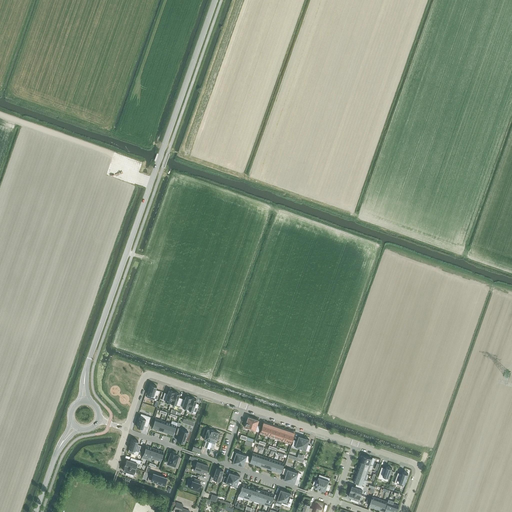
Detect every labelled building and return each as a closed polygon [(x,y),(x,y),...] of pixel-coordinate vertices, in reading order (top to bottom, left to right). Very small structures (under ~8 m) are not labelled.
[(151,384),(146,397),(156,400),(158,395),(159,391),(155,389),(157,386),(151,384)] [(164,394),(162,400),(170,403),(174,392),(169,390),(167,395),(164,394)] [(179,394),(174,392),(170,403),(179,406),(181,400),(178,399),(179,394)] [(184,401),(181,400),(179,406),(187,408),(191,398),(186,396),(184,401)] [(196,400),(191,398),(187,408),(187,411),(192,412),(193,410),(196,411),(198,404),(198,405),(195,404),(196,400)] [(141,414),(137,426),(142,428),(143,425),(147,426),(150,417),(141,414)] [(244,427),(250,429),(253,418),(248,416),(244,427)] [(152,428),(157,430),(161,420),(155,418),(152,428)] [(253,418),(250,429),(258,431),(260,426),(257,425),(258,420),(253,418)] [(157,430),(162,432),(166,422),(161,420),(157,430)] [(263,421),(259,433),(265,435),(269,423),(263,421)] [(162,432),(168,433),(171,424),(166,422),(162,432)] [(269,423),(265,435),(270,437),(274,425),(269,423)] [(168,433),(173,435),(176,425),(171,424),(168,433)] [(274,425),(270,437),(275,439),(279,427),(274,425)] [(279,427),(275,439),(280,440),(284,428),(279,427)] [(179,435),(177,440),(184,443),(184,442),(185,442),(187,436),(188,436),(189,433),(188,433),(188,432),(181,429),(178,428),(176,434),(179,435)] [(206,440),(204,447),(207,448),(213,430),(207,428),(207,429),(205,428),(203,434),(205,435),(204,439),(206,440)] [(284,428),(280,440),(285,442),(289,430),(284,428)] [(207,448),(210,449),(212,442),(215,443),(216,438),(218,439),(220,434),(218,433),(218,432),(213,430),(207,448)] [(295,432),(289,430),(285,442),(291,444),(295,432)] [(292,445),(300,448),(304,437),(298,435),(296,440),(294,439),(292,445)] [(309,439),(304,437),(300,448),(308,451),(310,445),(307,444),(309,439)] [(137,455),(141,446),(137,444),(138,441),(132,439),(128,452),(137,455)] [(149,457),(152,448),(146,446),(142,458),(148,460),(149,457),(148,457),(149,457)] [(154,459),(158,449),(152,448),(149,457),(148,457),(149,457),(154,459)] [(160,461),(163,452),(158,449),(154,459),(160,461)] [(234,457),(232,462),(238,464),(241,453),(233,451),(231,456),(234,457)] [(176,454),(171,452),(168,463),(174,465),(174,467),(177,468),(181,457),(178,456),(178,455),(175,455),(176,454)] [(250,456),(241,453),(238,464),(243,466),(245,461),(248,462),(250,456)] [(249,463),(255,464),(258,455),(253,453),(249,463)] [(255,464),(260,466),(263,456),(258,455),(255,464)] [(363,455),(361,461),(370,464),(372,459),(372,458),(363,455)] [(260,466),(265,468),(268,458),(263,456),(260,466)] [(138,460),(132,458),(131,461),(126,459),(125,465),(135,468),(138,460)] [(270,470),(273,460),(268,458),(265,468),(270,470)] [(275,471),(279,462),(273,460),(270,470),(275,471)] [(206,472),(208,465),(197,461),(195,468),(196,469),(195,471),(201,473),(201,470),(206,472)] [(370,464),(361,461),(359,466),(369,469),(370,464)] [(281,473),(284,463),(279,462),(275,471),(281,473)] [(125,465),(123,470),(128,472),(127,475),(133,477),(135,468),(125,465)] [(367,475),(369,469),(359,466),(357,471),(367,475)] [(378,478),(388,481),(392,468),(386,466),(384,473),(380,471),(378,478)] [(221,475),(223,470),(216,468),(213,478),(221,481),(223,476),(221,475)] [(293,471),(284,468),(282,474),(285,475),(284,480),(289,481),(293,471)] [(293,471),(289,481),(294,483),(296,478),(299,479),(301,473),(293,471)] [(357,471),(355,476),(365,480),(365,479),(367,475),(357,471)] [(231,485),(234,474),(229,472),(227,477),(224,476),(222,482),(231,485)] [(394,483),(404,487),(408,474),(402,472),(400,478),(396,477),(394,483)] [(147,481),(151,482),(151,480),(164,484),(166,478),(160,476),(158,475),(153,473),(152,476),(149,475),(147,481)] [(239,488),(241,482),(238,481),(240,476),(234,474),(231,485),(239,488)] [(315,487),(320,489),(325,476),(319,474),(317,480),(315,479),(313,485),(315,486),(315,487)] [(330,478),(325,476),(320,489),(326,491),(326,489),(329,490),(331,485),(328,484),(330,478)] [(354,482),(365,486),(367,480),(365,479),(365,480),(355,476),(354,482)] [(200,487),(201,484),(199,484),(200,481),(194,479),(193,482),(192,481),(190,488),(199,491),(201,487),(200,487)] [(247,485),(242,484),(238,496),(243,498),(247,485)] [(350,491),(361,495),(364,486),(358,484),(357,487),(352,486),(350,491)] [(247,485),(243,498),(249,499),(253,487),(247,485)] [(258,489),(253,487),(249,499),(254,501),(258,489)] [(263,491),(258,489),(254,501),(259,503),(263,491)] [(281,504),(286,491),(280,489),(277,500),(282,502),(281,504)] [(264,505),(268,492),(263,491),(259,503),(264,505)] [(286,491),(281,504),(290,507),(293,499),(289,498),(291,493),(286,491)] [(353,498),(352,501),(358,503),(361,495),(350,491),(348,496),(353,498)] [(268,492),(264,505),(269,506),(274,494),(268,492)] [(374,508),(378,498),(372,497),(372,499),(371,502),(369,506),(374,508)] [(383,500),(378,498),(374,508),(379,510),(383,500)] [(379,510),(385,511),(388,502),(383,500),(379,510)] [(388,500),(388,502),(385,511),(390,511),(393,504),(394,502),(394,501),(389,500),(388,500)] [(179,511),(178,511),(189,511),(190,511),(182,508),(183,505),(177,502),(174,509),(179,511)] [(302,511),(312,511),(314,508),(309,506),(310,504),(306,503),(302,511)]
